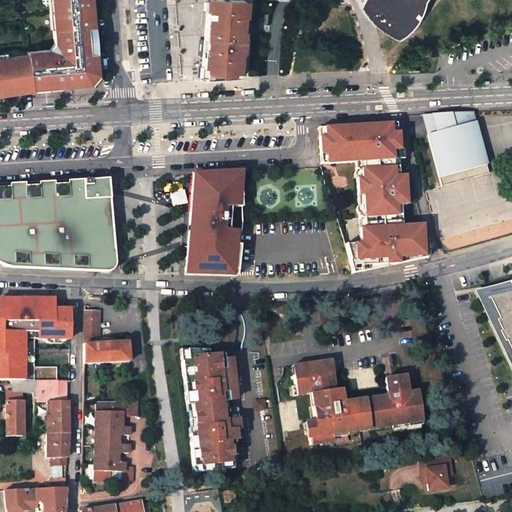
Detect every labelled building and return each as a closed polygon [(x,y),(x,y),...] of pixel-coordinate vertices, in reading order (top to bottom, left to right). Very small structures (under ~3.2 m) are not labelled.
[(53,43),(48,49),(25,51),(26,53),(31,88),(89,80),(89,77),(94,69),(98,69),(96,47),(89,47),(86,23),(94,22),(91,0),(52,0),(55,28),(52,28),(53,43)] [(205,0),(205,17),(199,80),(243,78),(247,20),(248,0),(205,0)] [(363,0),(365,5),(367,11),(371,17),(374,22),(378,29),(402,41),(418,28),(423,20),(426,15),(428,9),(429,3),(431,0),(363,0)] [(94,22),(86,23),(89,47),(96,47),(94,22)] [(0,92),(31,88),(26,53),(0,56),(0,92)] [(491,168),(475,113),(416,117),(439,180),(479,171),(491,168)] [(395,124),(317,127),(319,164),(354,161),(360,243),(344,245),(352,274),(398,263),(428,257),(427,239),(423,239),(422,224),(400,225),(396,225),(395,205),(399,205),(405,205),(404,185),(401,185),(400,183),(398,176),(396,176),(395,150),(398,150),(397,134),(395,134),(395,124)] [(497,239),(479,171),(439,180),(448,207),(436,209),(448,254),(497,239)] [(407,172),(397,174),(398,176),(400,183),(409,181),(407,172)] [(231,173),(192,175),(188,223),(195,223),(194,238),(187,237),(184,275),(235,277),(239,238),(218,236),(219,230),(227,231),(227,208),(240,208),(239,177),(231,173)] [(109,201),(107,180),(90,181),(90,180),(82,181),(83,184),(0,188),(0,253),(80,259),(83,260),(85,262),(86,263),(86,264),(87,266),(87,271),(104,271),(102,264),(114,263),(108,201),(109,201)] [(104,271),(87,271),(115,273),(109,201),(108,201),(114,263),(102,264),(104,271)] [(219,230),(218,236),(239,238),(241,223),(240,208),(227,208),(227,231),(219,230)] [(195,223),(188,223),(187,237),(194,238),(195,223)] [(80,259),(0,253),(0,262),(4,267),(13,268),(27,269),(87,271),(87,266),(86,263),(85,262),(83,260),(80,259)] [(511,367),(511,350),(510,351),(505,341),(504,341),(498,331),(500,330),(495,320),(498,318),(489,298),(486,299),(486,297),(511,291),(511,282),(511,283),(504,285),(487,289),(476,292),(480,300),(483,307),(487,315),(490,321),(492,327),(496,335),(501,345),(506,354),(509,362),(511,367)] [(511,291),(486,297),(486,299),(489,298),(498,318),(495,320),(500,330),(498,331),(504,341),(505,341),(510,351),(511,350),(511,291)] [(65,339),(69,339),(69,309),(52,309),(52,299),(0,299),(0,380),(56,382),(56,368),(33,368),(34,340),(44,340),(65,339)] [(82,364),(128,362),(126,342),(114,343),(114,340),(110,338),(107,338),(107,343),(102,343),(102,338),(98,339),(98,311),(83,311),(82,364)] [(190,435),(194,467),(200,466),(201,472),(213,471),(213,465),(220,464),(221,470),(234,469),(232,457),(236,456),(235,441),(237,440),(236,430),(240,430),(238,419),(226,421),(224,402),(232,401),(231,392),(235,392),(234,382),(230,379),(227,379),(226,373),(233,372),(231,359),(224,360),(223,355),(207,357),(208,363),(201,364),(199,350),(186,350),(187,361),(181,362),(184,385),(188,384),(189,392),(185,393),(186,405),(192,405),(196,431),(193,434),(190,435)] [(384,378),(387,396),(342,402),(341,390),(334,390),(330,362),(296,366),(298,375),(294,375),(296,396),(311,394),(315,421),(306,422),(309,445),(331,442),(330,435),(359,430),(358,426),(368,425),(377,424),(377,428),(421,422),(417,392),(407,393),(404,375),(384,378)] [(11,381),(11,393),(32,393),(32,397),(36,397),(36,382),(11,381)] [(50,418),(46,418),(46,435),(67,434),(67,402),(65,402),(65,382),(55,382),(36,382),(36,397),(45,397),(45,403),(49,403),(50,418)] [(22,436),(22,403),(2,403),(2,410),(5,410),(5,437),(22,436)] [(120,419),(120,415),(125,415),(126,420),(135,420),(135,415),(135,403),(131,403),(94,403),(94,404),(94,418),(97,421),(97,427),(94,429),(93,437),(97,436),(97,445),(93,447),(93,454),(97,454),(97,462),(93,464),(92,483),(111,483),(112,471),(123,472),(123,484),(133,484),(133,467),(124,466),(125,462),(116,462),(116,453),(127,454),(127,447),(116,447),(116,439),(127,438),(127,431),(120,430),(120,419)] [(66,457),(67,434),(46,435),(46,458),(50,458),(50,465),(65,465),(66,457)] [(449,466),(447,456),(418,461),(419,471),(424,470),(424,474),(422,474),(420,477),(421,482),(423,484),(426,484),(427,491),(446,489),(444,477),(446,477),(447,467),(449,466)] [(64,479),(50,479),(50,489),(64,488),(64,479)] [(50,489),(3,491),(6,511),(20,510),(27,510),(27,507),(36,507),(35,503),(41,502),(42,504),(43,511),(42,511),(62,511),(64,488),(50,489)] [(234,501),(233,490),(223,491),(224,503),(234,501)] [(140,511),(139,501),(80,511),(79,511),(140,511)]
